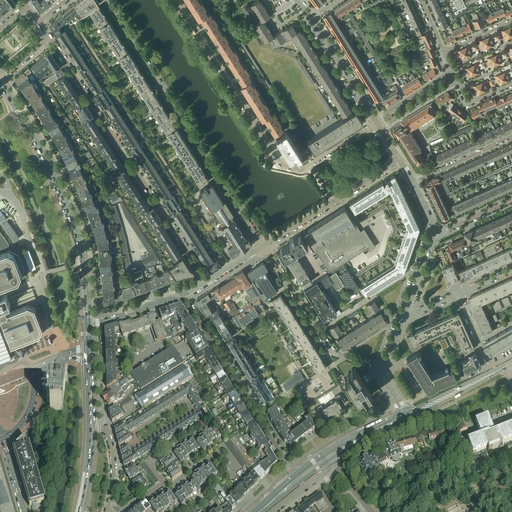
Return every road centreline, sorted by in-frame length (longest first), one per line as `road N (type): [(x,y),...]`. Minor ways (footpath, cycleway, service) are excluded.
road 1 (residential): [(376,123),(302,169),(279,164),(175,0)]
road 2 (residential): [(106,0),(264,247)]
road 3 (residential): [(48,38),(207,282)]
road 4 (secondary): [(87,323),(70,216),(0,82)]
road 5 (residential): [(296,476),(182,294)]
road 6 (residential): [(384,372),(334,355),(264,247)]
road 7 (residential): [(264,247),(399,160)]
road 8 (tertiary): [(374,120),(310,18)]
